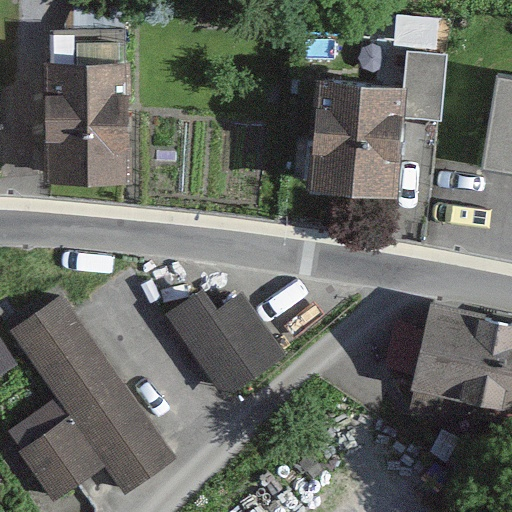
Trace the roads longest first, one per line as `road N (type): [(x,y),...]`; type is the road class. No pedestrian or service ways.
road 1 (unclassified): [(416,269),(59,222),(0,222)]
road 2 (residential): [(416,269),(164,511)]
